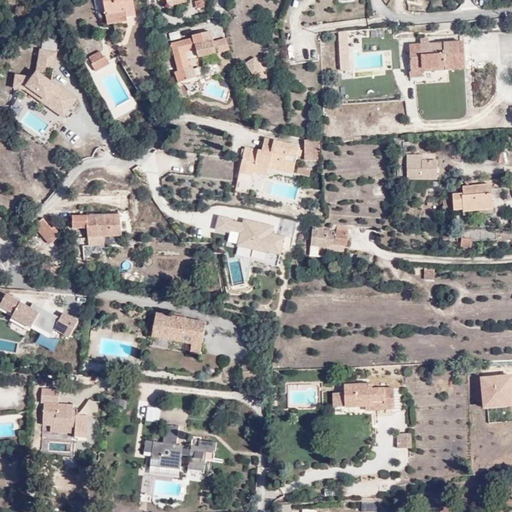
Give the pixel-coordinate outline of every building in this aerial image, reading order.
[(103,0),(105,12),(125,9),(125,14),(133,13),(131,0),(103,0)] [(202,0),(199,0),(195,1),(196,10),(204,8),(202,0)] [(105,12),(106,22),(126,20),(125,14),(125,9),(105,12)] [(196,56),(213,52),(207,29),(191,33),(191,36),(169,43),(176,71),(173,72),(176,82),(192,77),(190,68),(187,67),(182,47),(193,45),(196,56)] [(348,31),(337,32),(340,69),(352,69),(348,31)] [(409,46),(408,69),(411,70),(411,73),(423,73),(440,72),(462,73),(462,70),(466,70),(466,69),(471,69),(470,42),(464,43),(464,41),(430,43),(421,44),(421,39),(421,37),(399,38),(400,46),(409,46)] [(511,61),(511,39),(501,40),(501,61),(511,61)] [(58,51),(40,48),(36,71),(31,76),(15,73),(13,87),(25,91),(63,119),(79,98),(53,78),(58,51)] [(216,60),(213,52),(196,56),(198,63),(216,60)] [(103,53),(95,57),(100,66),(108,62),(103,53)] [(100,66),(95,57),(89,61),(94,71),(100,66)] [(262,69),(255,59),(247,65),(253,75),(262,69)] [(338,131),(352,130),(351,106),(336,107),(338,131)] [(275,141),(265,139),(262,152),(261,155),(271,157),(275,141)] [(319,139),(307,139),(306,141),(305,151),(305,158),(305,160),(320,161),(319,141),(319,139)] [(271,157),(261,155),(262,152),(246,148),(245,152),(240,152),(237,174),(236,178),(251,180),(252,177),(252,176),(255,176),(256,174),(267,177),(268,173),(291,176),(291,174),(294,175),(300,147),(297,146),(296,146),(275,141),(271,157)] [(407,181),(438,180),(438,160),(423,161),(423,155),(407,155),(407,181)] [(299,166),(297,174),(310,177),(312,169),(299,166)] [(492,184),(463,187),(464,194),(452,195),(454,212),(463,211),(463,213),(494,210),(492,184)] [(121,235),(121,214),(73,214),(73,227),(86,227),(87,234),(84,244),(87,247),(113,243),(112,234),(121,235)] [(58,234),(41,217),(33,225),(50,241),(58,234)] [(322,226),(314,225),(312,247),(327,249),(328,245),(347,247),(348,232),(321,229),(322,226)] [(497,241),(498,229),(470,228),(469,234),(469,240),(497,241)] [(468,243),(469,240),(469,234),(461,234),(461,243),(468,243)] [(82,247),(72,246),(72,255),(81,255),(82,247)] [(60,275),(62,266),(53,263),(50,272),(60,275)] [(424,269),(423,278),(434,279),(435,269),(424,269)] [(0,304),(0,310),(13,316),(10,321),(31,330),(40,310),(4,295),(0,304)] [(42,332),(36,344),(52,351),(57,342),(49,338),(58,319),(41,311),(32,328),(42,332)] [(205,320),(157,311),(153,336),(190,342),(188,351),(200,354),(205,320)] [(53,331),(69,339),(79,321),(63,313),(53,331)] [(112,318),(93,315),(92,324),(111,328),(112,318)] [(256,363),(241,364),(242,381),(258,380),(256,363)] [(511,375),(480,378),(482,411),(511,408),(511,375)] [(372,401),(394,400),(394,393),(385,393),(385,384),(372,383),(371,380),(345,380),(345,388),(345,402),(345,404),(371,404),(372,401)] [(41,389),(42,440),(62,439),(62,450),(67,450),(67,438),(89,438),(88,414),(74,415),(74,403),(59,404),(58,388),(41,389)] [(345,402),(345,388),(334,388),(333,402),(345,402)] [(176,424),(162,421),(160,440),(143,438),(141,448),(148,449),(146,460),(157,462),(155,467),(173,470),(176,458),(183,460),(182,471),(198,474),(200,457),(207,457),(208,454),(211,454),(213,441),(195,438),(195,445),(187,444),(187,446),(174,445),(176,424)] [(411,434),(396,434),(396,448),(410,449),(411,434)] [(173,470),(155,467),(157,462),(146,460),(144,472),(172,477),(173,470)] [(152,485),(154,477),(145,475),(143,483),(152,485)] [(338,484),(325,484),(325,492),(338,492),(338,484)]
